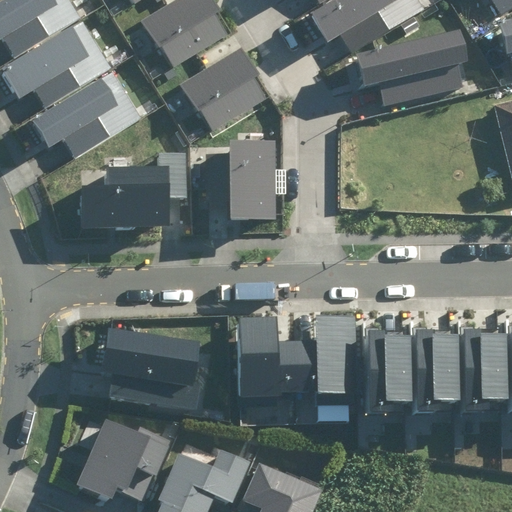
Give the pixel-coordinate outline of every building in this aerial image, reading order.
[(77,16),(67,0),(0,0),(0,40),(4,39),(12,53),(77,16)] [(205,0),(180,0),(142,22),(171,70),(228,37),(205,0)] [(418,0),(333,0),(308,16),(326,45),(340,36),(348,50),(421,5),(418,0)] [(511,0),(492,0),(499,11),(511,3),(511,0)] [(501,52),(510,50),(511,57),(511,19),(494,24),(501,52)] [(108,68),(82,22),(3,68),(21,98),(35,90),(44,105),(108,68)] [(360,86),(380,81),(386,104),(460,86),(454,64),(463,62),(456,33),(353,58),(360,86)] [(235,49),(180,84),(209,130),(264,96),(235,49)] [(137,117),(111,72),(32,117),(49,148),(64,140),(72,154),(137,117)] [(511,98),(494,103),(511,177),(511,98)] [(204,199),(226,199),(226,222),(271,222),(271,143),(225,143),(225,151),(204,151),(204,199)] [(166,225),(164,199),(184,198),(183,153),(159,153),(160,168),(74,174),(78,231),(166,225)] [(229,324),(233,401),(351,396),(347,318),(306,320),(307,340),(275,342),(274,322),(229,324)] [(196,344),(105,329),(95,393),(193,409),(197,383),(190,382),(196,344)] [(505,413),(511,413),(511,335),(503,336),(505,413)] [(458,415),(505,413),(503,336),(455,338),(458,415)] [(411,416),(458,415),(455,338),(408,339),(411,416)] [(363,418),(411,416),(408,339),(361,341),(363,418)] [(103,420),(72,484),(107,501),(113,489),(140,502),(165,449),(103,420)] [(181,452),(152,511),(205,511),(212,498),(231,507),(250,468),(217,452),(210,466),(181,452)] [(306,511),(317,490),(259,462),(241,500),(260,509),(258,511),(306,511)] [(114,511),(77,496),(70,511),(114,511)]
